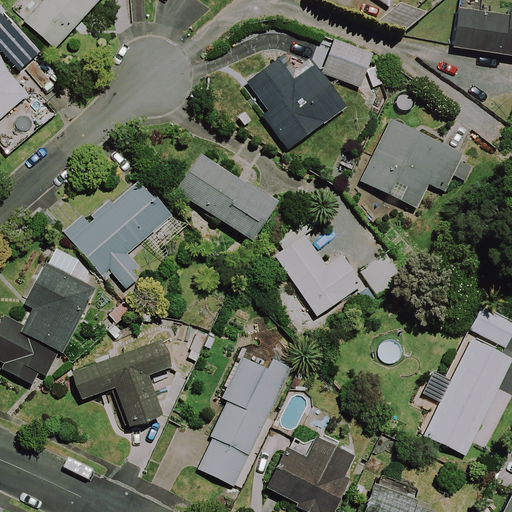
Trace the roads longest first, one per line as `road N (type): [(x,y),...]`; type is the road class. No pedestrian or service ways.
road 1 (residential): [(0,210),(152,76)]
road 2 (residential): [(109,511),(0,460)]
